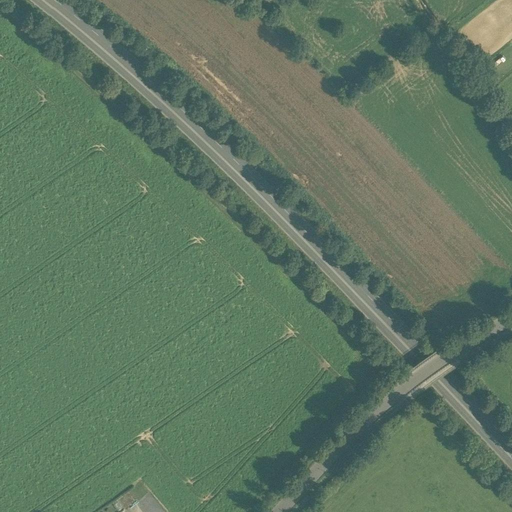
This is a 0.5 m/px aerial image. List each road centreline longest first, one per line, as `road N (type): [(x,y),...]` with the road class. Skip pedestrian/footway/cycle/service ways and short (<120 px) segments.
road 1 (track): [(0,12),(377,365),(243,511)]
road 2 (primary): [(511,452),(175,107),(48,0)]
road 3 (residential): [(276,511),(397,388)]
road 4 (track): [(511,143),(418,0)]
road 5 (residential): [(511,318),(397,388)]
